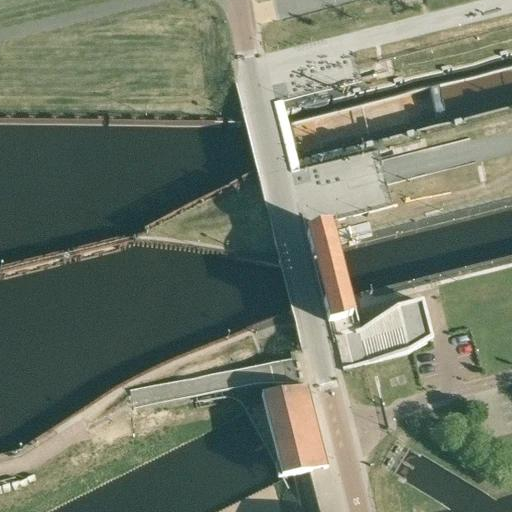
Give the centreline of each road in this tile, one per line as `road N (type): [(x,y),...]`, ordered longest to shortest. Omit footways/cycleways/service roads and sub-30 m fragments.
road 1 (tertiary): [(359,511),(241,18)]
road 2 (unknown): [(334,414),(511,370)]
